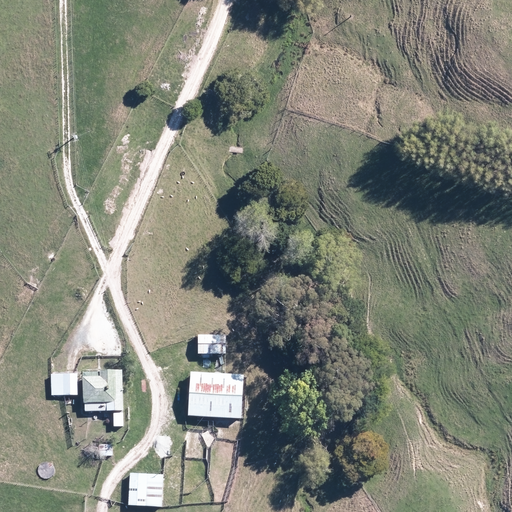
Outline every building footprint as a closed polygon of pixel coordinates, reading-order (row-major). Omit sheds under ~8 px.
[(199,333),(199,353),(229,353),(229,332),(199,333)] [(124,369),(84,370),(86,412),(126,411),(124,369)] [(246,371),(191,371),(191,416),(245,417),(246,371)] [(80,372),(52,372),(52,395),(81,395),(80,372)] [(125,412),(115,413),(115,427),(126,427),(125,412)] [(167,471),(131,470),(130,503),(166,504),(167,471)]
